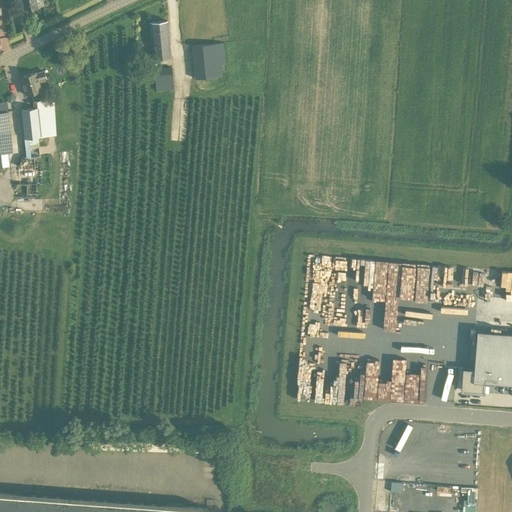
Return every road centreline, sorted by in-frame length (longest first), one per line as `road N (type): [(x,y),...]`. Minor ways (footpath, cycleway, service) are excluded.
road 1 (unclassified): [(364,511),(369,446),(391,415),(511,419)]
road 2 (unclassified): [(0,61),(128,0)]
